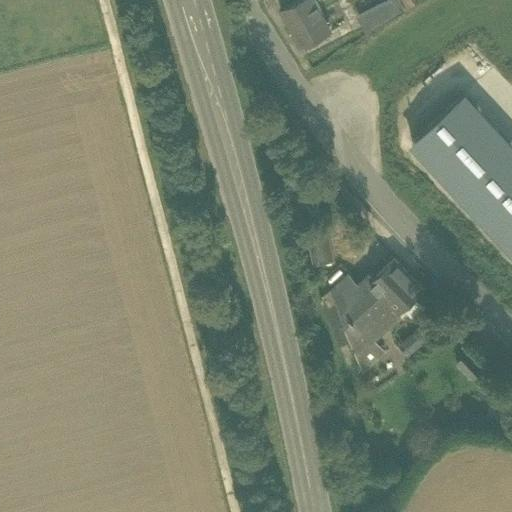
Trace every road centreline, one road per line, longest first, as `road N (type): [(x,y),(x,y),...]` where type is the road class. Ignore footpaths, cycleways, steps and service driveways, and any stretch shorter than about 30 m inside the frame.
road 1 (secondary): [(314,511),(256,249),(186,0)]
road 2 (unclassified): [(511,333),(370,188),(261,0)]
